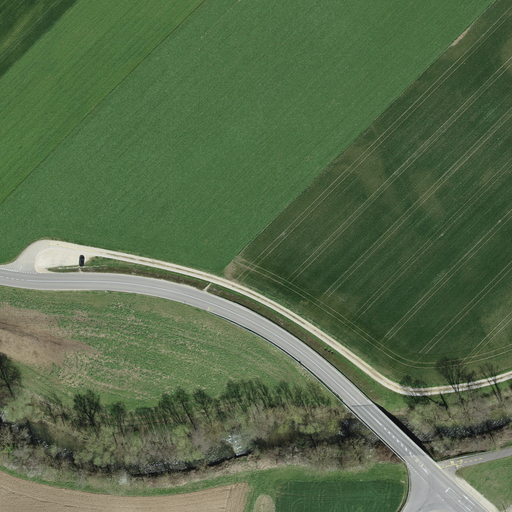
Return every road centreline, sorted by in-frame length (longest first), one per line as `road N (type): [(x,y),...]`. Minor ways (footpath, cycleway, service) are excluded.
road 1 (unclassified): [(511,374),(405,390),(275,305),(223,281),(63,246),(34,248),(17,279)]
road 2 (tertiary): [(17,279),(152,287),(251,321),(326,374),(435,478)]
